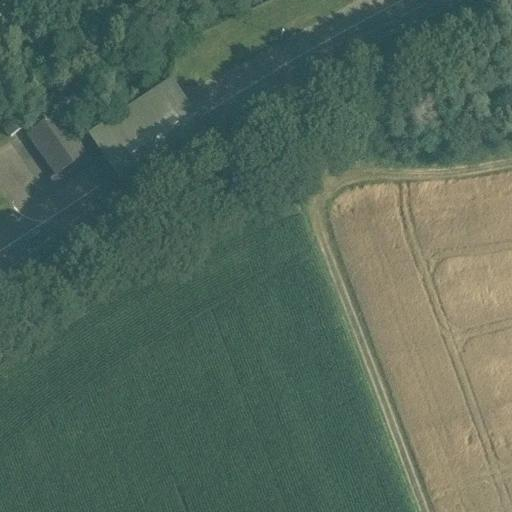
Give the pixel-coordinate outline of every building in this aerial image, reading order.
[(0,0),(0,26),(11,32),(26,0),(0,0)] [(199,74),(188,74),(188,84),(198,85),(199,74)] [(187,109),(171,84),(88,139),(104,162),(120,187),(134,208),(217,153),(203,133),(187,109)] [(23,129),(10,111),(0,117),(0,124),(10,138),(23,129)] [(58,116),(28,137),(56,177),(91,151),(80,135),(74,139),(58,116)]
